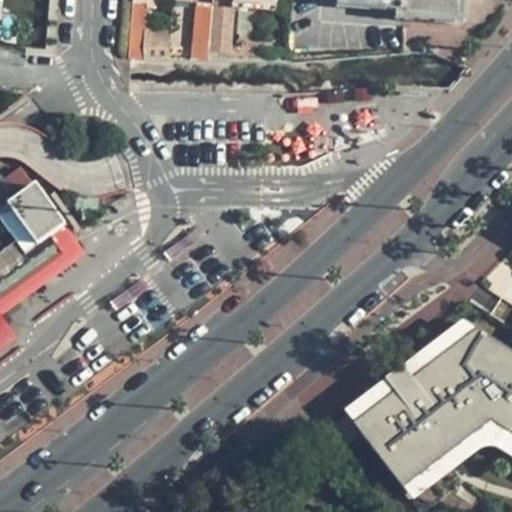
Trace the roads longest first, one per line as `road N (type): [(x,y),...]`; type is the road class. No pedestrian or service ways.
road 1 (primary): [(511,72),(396,191),(254,314),(0,509)]
road 2 (primary): [(87,511),(418,235),(511,134)]
